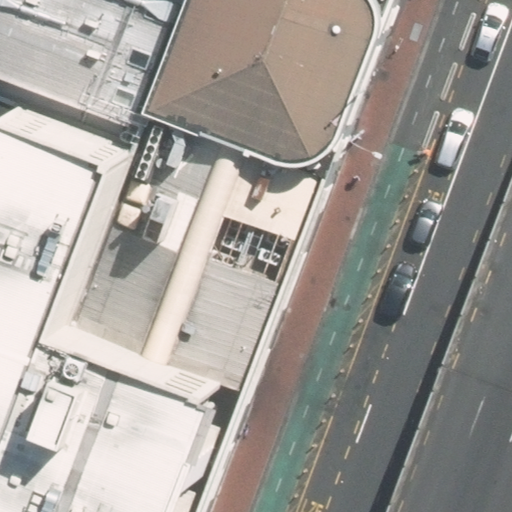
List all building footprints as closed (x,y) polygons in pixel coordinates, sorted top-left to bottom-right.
[(10,0),(0,28),(0,52),(158,111),(162,100),(199,0),(10,0)] [(199,0),(162,100),(298,151),(316,154),(329,152),(344,143),(355,129),(396,18),(397,8),(394,0),(199,0)] [(0,137),(17,93),(0,87),(0,137)] [(80,314),(146,143),(17,93),(0,137),(0,511),(201,511),(252,382),(80,314)] [(252,382),(344,143),(329,152),(316,154),(298,151),(162,100),(158,111),(146,143),(80,314),(252,382)]
